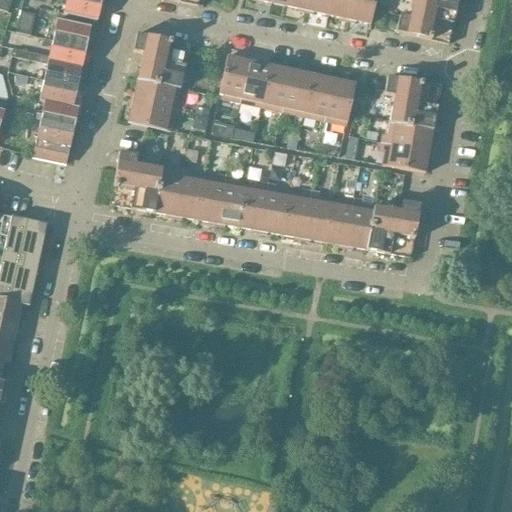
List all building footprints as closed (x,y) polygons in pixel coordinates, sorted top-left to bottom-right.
[(10,0),(0,0),(0,12),(6,15),(10,0)] [(100,2),(89,0),(65,0),(62,16),(95,23),(100,2)] [(198,0),(158,0),(196,8),(198,0)] [(263,0),(262,6),(269,8),(270,5),(283,8),(285,0),(263,0)] [(285,0),(283,8),(297,11),(297,14),(304,15),(307,0),(285,0)] [(307,0),(304,15),(311,17),(312,15),(326,18),(329,0),(307,0)] [(329,0),(326,18),(339,21),(339,23),(346,25),(351,0),(329,0)] [(351,0),(346,25),(353,26),(354,24),(369,27),(374,0),(351,0)] [(456,3),(441,0),(411,0),(408,20),(398,18),(394,35),(447,47),(456,3)] [(19,14),(15,35),(29,38),(33,17),(19,14)] [(89,29),(55,22),(51,43),(84,50),(89,29)] [(141,56),(136,82),(178,91),(188,48),(135,37),(131,54),(141,56)] [(51,43),(47,59),(46,63),(80,70),(84,50),(51,43)] [(10,59),(22,62),(24,54),(12,51),(10,59)] [(36,56),(24,54),(22,62),(34,64),(36,56)] [(80,70),(46,63),(47,59),(36,56),(34,64),(46,67),(42,83),(76,90),(80,70)] [(216,102),(238,106),(248,61),(234,58),(233,60),(225,59),(216,102)] [(262,64),(248,61),(238,106),(259,111),(268,68),(261,67),(262,64)] [(275,70),(268,68),(259,111),(280,115),(290,70),(276,67),(275,70)] [(304,73),(290,70),(280,115),(301,120),(311,77),(303,76),(304,73)] [(318,79),(311,77),(301,120),(322,125),(332,79),(318,76),(318,79)] [(346,82),(332,79),(322,125),(344,129),(354,87),(346,85),(346,82)] [(392,99),(388,125),(431,132),(439,89),(385,79),(382,97),(392,99)] [(178,91),(136,82),(132,96),(130,95),(129,103),(179,114),(180,105),(175,104),(178,91)] [(76,90),(42,83),(37,104),(43,105),(43,104),(71,110),(72,109),(76,90)] [(179,114),(129,103),(127,110),(129,110),(126,125),(169,134),(172,121),(177,122),(179,114)] [(43,104),(43,105),(38,124),(72,131),(77,110),(72,109),(71,110),(43,104)] [(72,131),(38,124),(31,159),(64,167),(72,131)] [(431,132),(388,125),(386,138),(381,137),(379,145),(430,154),(431,147),(429,146),(431,132)] [(430,154),(379,145),(378,153),(383,154),(380,168),(424,176),(426,161),(429,161),(430,154)] [(118,154),(108,208),(152,215),(160,172),(134,168),(135,158),(118,154)] [(173,174),(160,172),(152,215),(166,218),(165,220),(173,221),(182,171),(173,169),(173,174)] [(190,172),(182,171),(173,221),(180,223),(181,220),(195,223),(202,180),(189,177),(190,172)] [(267,186),(268,177),(262,176),(260,185),(267,186)] [(215,182),(202,180),(195,223),(209,225),(208,228),(215,229),(224,178),(216,177),(215,182)] [(276,179),(268,177),(267,186),(275,187),(276,179)] [(245,187),(232,185),(232,180),(224,178),(215,229),(223,230),(223,228),(237,230),(245,187)] [(267,186),(260,185),(259,184),(258,189),(245,187),(237,230),(251,233),(251,235),(258,236),(267,186)] [(280,238),(287,194),(274,192),(275,187),(267,186),(258,236),(265,238),(266,235),(280,238)] [(301,197),(287,194),(280,238),(294,240),(294,243),(301,244),(310,193),(301,192),(301,197)] [(318,195),(310,193),(301,244),(308,245),(309,243),(323,245),(330,202),(317,200),(318,195)] [(343,204),(330,202),(323,245),(336,248),(336,250),(343,251),(352,201),(344,199),(343,204)] [(360,202),(352,201),(343,251),(351,253),(351,250),(365,253),(373,209),(360,207),(360,202)] [(399,214),(373,209),(365,253),(409,260),(418,207),(400,204),(399,214)] [(45,227),(10,219),(1,260),(36,268),(45,227)] [(36,268),(1,260),(0,262),(0,302),(18,306),(28,308),(36,268)] [(18,306),(0,302),(0,321),(14,325),(18,306)] [(14,325),(0,321),(0,343),(10,346),(14,325)] [(10,346),(0,343),(0,365),(5,367),(10,346)]
